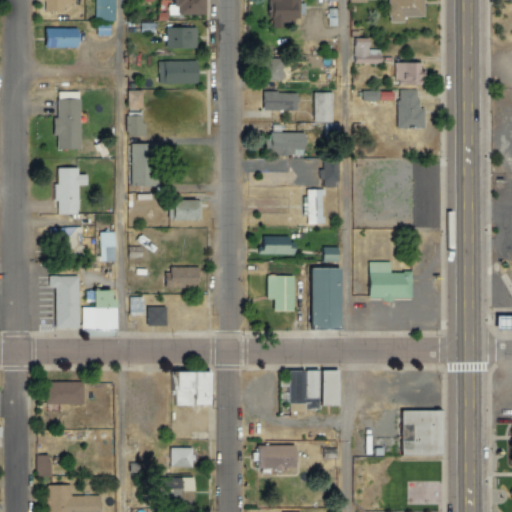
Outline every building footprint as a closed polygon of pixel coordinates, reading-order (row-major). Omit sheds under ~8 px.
[(59,0),(59,10),(42,10),(42,0),(59,0)] [(91,0),(112,0),(112,17),(91,17),(91,0)] [(173,0),(202,0),(203,11),(174,12),(173,0)] [(265,0),(266,18),(271,18),(271,26),(280,26),(280,17),(297,17),(296,0),(265,0)] [(386,0),(386,16),(388,16),(388,20),(401,20),(401,14),(420,14),(420,0),(386,0)] [(154,9),(164,8),(165,18),(155,19),(154,9)] [(94,21),(107,21),(107,32),(94,32),(94,21)] [(136,21),(152,21),(151,30),(135,29),(136,21)] [(164,25),(193,25),(193,45),(164,45),(164,25)] [(42,26),(75,27),(74,49),(42,48),(42,26)] [(352,36),(367,36),(367,49),(378,50),(378,61),(351,61),(352,36)] [(282,58),(263,59),(264,81),(282,81),(282,58)] [(161,60),(195,60),(195,81),(161,81),(161,60)] [(392,61),(417,61),(417,82),(393,83),(392,61)] [(394,127),(421,127),(421,107),(417,107),(417,98),(413,98),(413,87),(398,87),(398,99),(394,99),(394,127)] [(139,89),(139,107),(125,106),(126,88),(139,89)] [(359,89),(375,89),(375,98),(359,98),(359,89)] [(257,90),(294,90),(293,109),(257,108),(257,90)] [(312,90),(329,90),(328,120),(311,120),(312,90)] [(393,90),(393,99),(378,99),(378,90),(393,90)] [(55,134),(49,134),(49,115),(54,115),(54,98),(77,98),(78,149),(55,149),(55,134)] [(142,136),(143,116),(125,116),(125,136),(142,136)] [(321,123),(336,122),(337,140),(322,141),(321,123)] [(268,131),(303,131),(303,150),(268,150),(268,131)] [(127,140),(154,139),(156,182),(128,183),(127,140)] [(319,158),(333,157),(333,178),(320,179),(319,158)] [(55,166),(76,166),(77,212),(55,213),(55,166)] [(302,186),(317,186),(318,221),(303,221),(302,186)] [(169,198),(198,198),(198,218),(169,218),(169,198)] [(45,227),(79,226),(80,257),(46,258),(45,227)] [(97,230),(113,230),(112,261),(97,261),(97,230)] [(255,234),(291,233),(291,252),(255,252),(255,234)] [(318,245),(334,244),(335,260),(319,261),(318,245)] [(164,266),(195,267),(195,286),(163,285),(164,266)] [(308,267),(335,266),(337,325),(310,326),(308,267)] [(364,272),(406,271),(407,296),(364,296),(364,272)] [(47,274),(75,274),(75,327),(52,327),(52,286),(47,286),(47,274)] [(264,274),(290,274),(289,309),(270,309),(270,297),(264,297),(264,274)] [(79,305),(92,306),(92,289),(113,289),(113,329),(79,329),(79,305)] [(125,294),(139,294),(139,314),(125,314),(125,294)] [(143,305),(162,304),(163,324),(144,324),(143,305)] [(499,320),(511,320),(511,333),(498,333),(499,320)] [(285,368),(315,368),(316,402),(286,402),(285,368)] [(319,368),(335,368),(335,404),(319,403),(319,368)] [(175,369),(208,369),(208,405),(174,404),(175,369)] [(44,381),(77,380),(78,401),(44,402),(44,381)] [(404,415),(442,415),(442,459),(404,460),(404,415)] [(255,443),(293,443),(293,466),(255,466),(255,443)] [(167,445),(188,445),(188,465),(168,465),(167,445)] [(49,477),(49,455),(35,456),(35,477),(49,477)] [(156,476),(190,476),(191,505),(157,506),(156,476)] [(43,484),(43,511),(96,511),(96,493),(68,494),(68,483),(43,484)]
